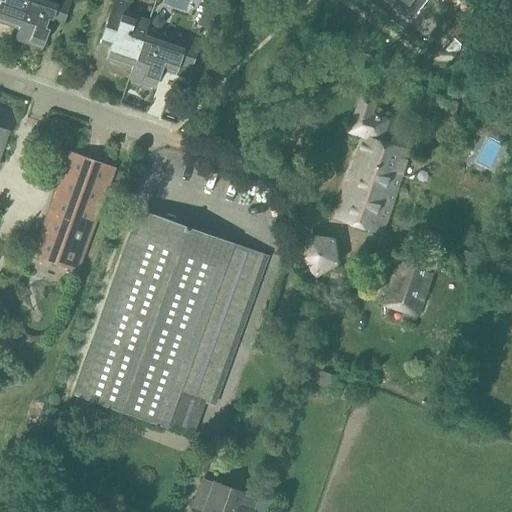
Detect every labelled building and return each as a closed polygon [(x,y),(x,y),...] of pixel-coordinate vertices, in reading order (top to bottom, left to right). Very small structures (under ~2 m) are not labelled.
[(0,0),(0,24),(17,30),(18,31),(28,0),(0,0)] [(57,0),(55,5),(41,0),(28,0),(18,31),(17,30),(13,41),(40,51),(51,22),(62,26),(71,0),(57,0)] [(396,0),(391,6),(410,21),(426,0),(396,0)] [(104,60),(129,69),(130,70),(143,35),(144,35),(145,32),(151,14),(149,13),(145,25),(121,17),(125,5),(113,1),(103,28),(98,43),(108,46),(104,60)] [(129,69),(125,80),(153,90),(160,69),(170,72),(170,74),(186,80),(199,42),(172,32),(169,40),(145,32),(144,35),(143,35),(130,70),(129,69)] [(363,137),(335,216),(334,218),(384,235),(412,151),(382,141),(389,119),(387,119),(389,113),(376,108),(379,99),(363,94),(350,133),(363,137)] [(0,154),(8,132),(0,128),(0,154)] [(69,155),(39,241),(34,254),(78,270),(113,171),(69,155)] [(141,212),(75,396),(167,429),(192,438),(204,404),(208,405),(262,256),(141,212)] [(357,272),(337,267),(340,265),(340,264),(337,241),(336,240),(336,239),(313,236),(311,236),(310,236),(300,258),(300,259),(300,260),(317,277),(318,277),(319,277),(333,269),(328,287),(350,293),(357,272)] [(476,269),(480,256),(464,250),(459,263),(476,269)] [(389,308),(400,314),(411,317),(418,318),(421,317),(422,313),(438,268),(438,265),(401,253),(399,256),(386,294),(383,305),(389,308)] [(201,511),(254,511),(255,510),(254,510),(257,499),(246,495),(247,493),(213,481),(212,483),(201,479),(191,508),(202,511),(201,511)]
